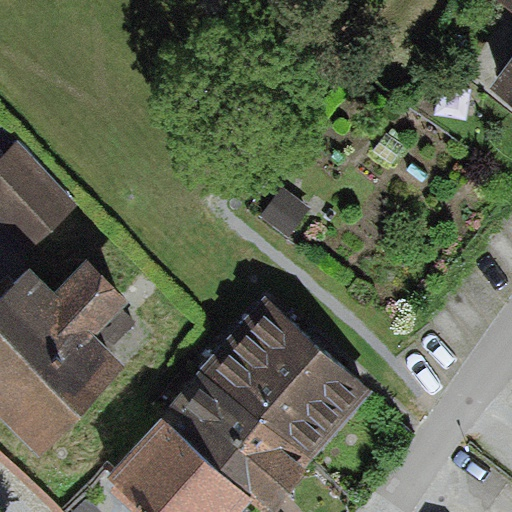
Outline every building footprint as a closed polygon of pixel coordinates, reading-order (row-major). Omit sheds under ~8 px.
[(511,81),(503,95),(511,101),(511,81)] [(19,148),(0,166),(0,214),(33,248),(76,206),(19,148)] [(13,291),(0,304),(0,411),(47,459),(131,377),(99,344),(139,305),(91,257),(58,289),(37,268),(13,291)] [(161,420),(252,502),(264,511),(282,511),(285,508),(372,393),(316,343),(269,298),(161,420)] [(242,511),(252,502),(161,420),(111,477),(131,494),(150,511),(242,511)]
